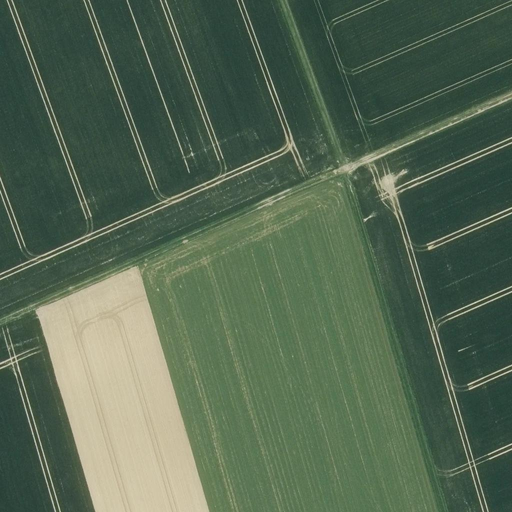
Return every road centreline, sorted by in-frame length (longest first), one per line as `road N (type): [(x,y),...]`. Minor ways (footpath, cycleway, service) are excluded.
road 1 (track): [(511,97),(0,320)]
road 2 (track): [(280,0),(342,170),(440,511)]
